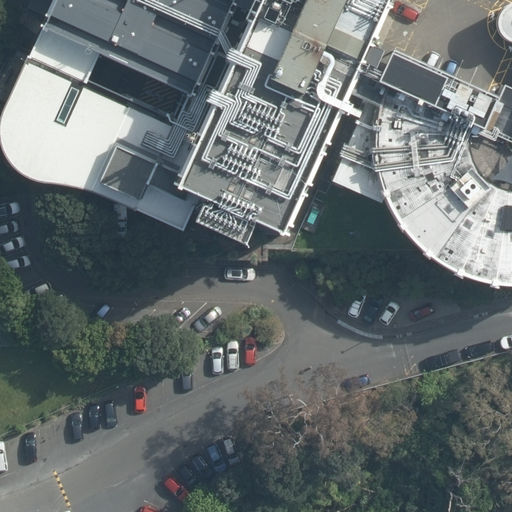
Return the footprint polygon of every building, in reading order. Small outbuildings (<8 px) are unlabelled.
[(200,131),(256,0),(53,0),(41,27),(99,54),(186,94),(175,117),(174,120),(200,131)] [(387,0),(256,0),(200,131),(176,186),(203,198),(193,221),(244,244),(253,222),(280,235),(347,91),(357,70),(362,60),(377,67),(384,49),(370,43),(387,0)] [(511,3),(509,4),(504,7),(500,11),(498,17),(497,21),(497,25),(497,29),(499,32),(501,36),(504,39),(508,41),(511,41),(511,191),(511,192),(500,189),(491,185),(483,178),(476,168),(471,159),(469,149),(468,143),(469,137),(470,132),(473,125),(378,80),(357,70),(347,91),(363,99),(361,103),(365,104),(333,180),(382,202),(385,195),(387,202),(390,207),(394,215),(399,222),(404,229),(410,236),(417,244),(425,251),(434,258),(445,265),(456,271),(467,275),(486,281),(505,284),(511,284),(511,3)] [(186,240),(193,221),(203,198),(176,186),(200,131),(174,120),(175,117),(87,80),(99,54),(41,27),(29,56),(27,55),(0,116),(0,147),(5,158),(16,171),(25,177),(37,181),(53,184),(72,186),(85,191),(99,197),(98,201),(186,240)] [(392,49),(378,80),(473,125),(470,132),(476,135),(477,133),(494,141),(496,136),(511,143),(511,88),(502,84),(496,98),(392,49)] [(476,135),(470,132),(469,137),(468,143),(469,149),(471,159),(483,178),(491,185),(500,189),(511,192),(511,191),(511,143),(496,136),(494,141),(477,133),(476,135)]
